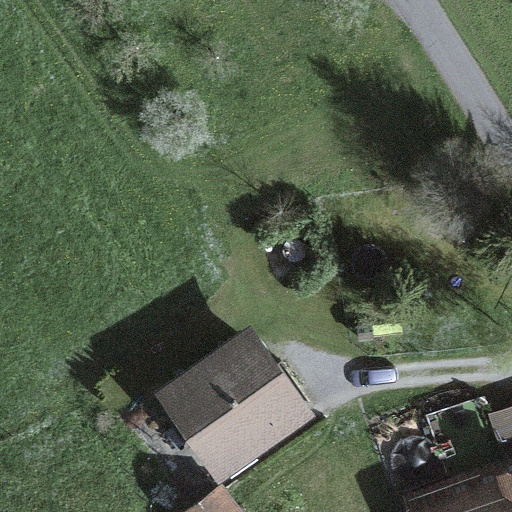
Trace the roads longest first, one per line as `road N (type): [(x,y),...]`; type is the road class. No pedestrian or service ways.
road 1 (track): [(244,458),(350,380),(511,365)]
road 2 (unclassified): [(415,0),(511,162)]
